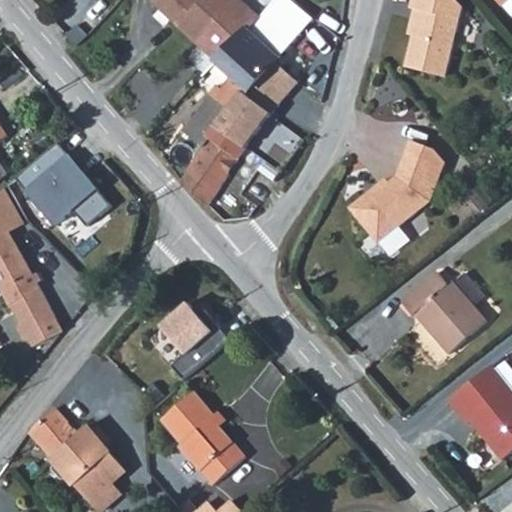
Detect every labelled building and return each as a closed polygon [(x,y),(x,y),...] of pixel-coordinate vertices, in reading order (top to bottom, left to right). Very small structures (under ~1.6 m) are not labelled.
[(204,1),(204,0),(156,0),(197,42),(237,0),(210,0),(208,3),(204,1)] [(261,16),(243,0),(237,0),(197,42),(254,90),(276,63),(280,58),(250,28),(261,16)] [(426,4),(411,63),(450,72),(467,6),(461,0),(417,0),(417,1),(426,4)] [(314,38),(326,25),(303,5),(291,18),(314,38)] [(280,58),(276,63),(298,80),(311,65),(288,47),(280,58)] [(298,80),(276,63),(254,90),(250,96),(247,94),(205,144),(181,179),(209,204),(246,150),(272,112),(298,80)] [(184,127),(205,144),(247,94),(239,87),(213,91),(184,127)] [(279,177),(300,144),(304,137),(272,112),(246,150),(279,177)] [(0,153),(0,134),(9,127),(0,115),(0,175),(11,166),(0,153)] [(435,145),(411,136),(398,172),(383,184),(380,180),(351,204),(380,239),(432,196),(446,158),(435,145)] [(21,179),(62,227),(80,211),(92,225),(117,204),(65,142),(21,179)] [(37,346),(63,329),(10,228),(23,219),(4,184),(0,186),(0,291),(8,293),(37,346)] [(454,279),(441,265),(406,296),(417,310),(423,305),(440,322),(436,325),(455,348),(492,316),(479,301),(490,291),(470,265),(454,279)] [(195,300),(167,328),(192,353),(178,368),(192,382),(234,340),(195,300)] [(511,355),(510,353),(499,363),(496,359),(452,394),(470,417),(479,409),(493,426),(494,434),(508,451),(511,447),(511,355)] [(245,452),(218,421),(211,412),(215,408),(196,385),(162,414),(184,439),(179,443),(212,480),(245,452)] [(215,408),(211,412),(218,421),(225,415),(218,406),(215,408)] [(57,407),(32,431),(60,461),(55,465),(65,476),(74,476),(96,499),(115,480),(129,467),(108,445),(109,435),(99,424),(94,429),(87,421),(78,430),(57,407)] [(126,491),(115,480),(96,499),(106,510),(126,491)] [(218,511),(207,499),(193,510),(194,511),(218,511)]
